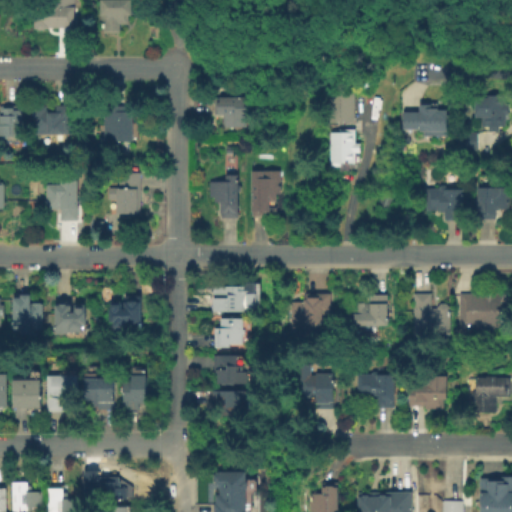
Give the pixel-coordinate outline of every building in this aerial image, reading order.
[(128,14),(128,23),(120,23),(120,31),(103,32),(103,19),(101,19),(100,0),(131,0),(131,14),(128,14)] [(73,7),(74,26),(47,26),(47,29),(44,29),(43,30),(38,30),(36,29),(34,29),(34,3),(59,3),(59,7),(73,7)] [(330,93),(355,93),(355,122),(345,122),(345,124),(339,124),(339,122),(330,122),(330,93)] [(246,95),(246,108),(251,108),(251,117),(246,117),(246,126),(225,126),(225,122),(223,122),(223,113),(215,113),(214,97),(219,97),(219,96),(246,95)] [(476,126),(476,98),(508,98),(507,126),(476,126)] [(127,105),(127,106),(133,106),(134,123),(141,122),(141,141),(101,141),(101,125),(107,125),(106,105),(127,105)] [(23,108),(23,134),(12,134),(8,137),(2,138),(0,136),(0,113),(4,113),(4,106),(14,106),(14,108),(23,108)] [(47,106),(47,111),(61,111),(61,106),(72,106),(73,134),(33,135),(33,113),(34,113),(34,106),(47,106)] [(446,129),(446,136),(418,136),(418,128),(402,128),(403,114),(418,114),(418,106),(446,106),(446,129)] [(331,132),(340,132),(340,128),(357,129),(356,143),(361,143),(361,152),(356,152),(356,163),(359,163),(359,169),(355,168),(355,171),(342,170),(342,166),(330,166),(331,132)] [(458,151),(458,133),(479,133),(479,151),(458,151)] [(269,202),(269,208),(277,208),(276,216),(252,216),(252,171),(264,171),(264,178),(280,178),(280,194),(276,194),(277,202),(269,202)] [(142,173),(142,214),(118,214),(118,189),(124,188),(124,173),(142,173)] [(238,174),(238,216),(221,216),(221,200),(214,200),(214,196),(209,196),(209,180),(225,180),(226,174),(238,174)] [(77,178),(78,205),(77,205),(77,219),(60,219),(60,208),(46,208),(46,182),(60,182),(60,179),(77,178)] [(447,187),(449,190),(462,190),(462,196),(464,196),(464,221),(446,221),(446,213),(440,213),(440,211),(427,211),(427,189),(440,189),(442,186),(447,187)] [(495,215),(495,218),(479,218),(478,186),(509,186),(509,208),(496,208),(496,215),(495,215)] [(118,188),(117,201),(110,200),(110,188),(118,188)] [(258,290),(258,310),(214,310),(214,286),(245,286),(246,290),(258,290)] [(511,309),(507,309),(507,328),(460,328),(460,292),(511,292),(511,309)] [(42,303),(42,330),(27,330),(27,333),(19,334),(20,330),(13,330),(13,293),(29,293),(29,303),(42,303)] [(323,313),(323,333),(305,333),(305,329),(293,329),(292,301),(306,300),(306,293),(331,293),(332,313),(323,313)] [(388,324),(355,325),(354,303),(370,302),(370,294),(386,293),(388,324)] [(432,293),(433,307),(439,307),(443,303),(448,304),(451,307),(452,334),(443,334),(441,336),(437,336),(436,335),(416,335),(415,293),(432,293)] [(138,297),(139,326),(137,326),(137,331),(127,332),(127,329),(113,329),(113,321),(109,322),(108,309),(110,309),(110,302),(120,302),(120,309),(124,309),(124,297),(138,297)] [(85,304),(86,325),(81,325),(81,331),(67,331),(67,333),(55,333),(55,306),(71,306),(71,312),(75,312),(75,304),(85,304)] [(244,328),(244,329),(246,329),(246,333),(244,333),(244,342),(230,342),(230,345),(216,346),(215,327),(222,326),(221,318),(243,317),(244,328)] [(239,354),(239,365),(245,365),(245,371),(248,371),(249,382),(219,382),(219,374),(216,374),(216,368),(215,368),(214,354),(239,354)] [(336,363),(336,417),(331,417),(332,423),(322,424),(322,416),(314,416),(314,397),(298,397),(297,364),(336,363)] [(380,371),(382,373),(395,373),(395,406),(379,406),(379,396),(373,396),(373,394),(360,394),(360,374),(373,373),(376,371),(380,371)] [(63,374),(63,375),(65,374),(78,374),(79,396),(66,396),(66,410),(48,411),(47,374),(63,374)] [(147,375),(147,409),(125,409),(125,380),(132,380),(132,374),(147,375)] [(114,376),(115,408),(99,408),(99,406),(94,406),(94,401),(85,401),(85,378),(114,376)] [(448,376),(449,401),(446,401),(445,410),(427,411),(427,406),(415,406),(415,400),(411,400),(410,385),(428,384),(427,376),(448,376)] [(511,394),(497,397),(497,412),(478,413),(477,398),(471,398),(471,377),(511,376),(511,394)] [(38,379),(38,406),(11,407),(11,379),(38,379)] [(248,389),(248,413),(223,414),(223,412),(222,412),(221,403),(213,403),(213,390),(248,389)] [(246,472),(246,481),(248,483),(248,489),(246,490),(246,511),(214,511),(214,504),(215,504),(215,494),(220,495),(219,490),(219,484),(216,484),(216,482),(214,482),(214,474),(216,474),(216,472),(246,472)] [(487,479),(487,485),(500,485),(500,480),(511,480),(511,511),(480,511),(480,479),(487,479)] [(133,484),(134,498),(101,498),(101,481),(128,480),(133,484)] [(29,482),(29,492),(44,491),(44,506),(33,507),(33,511),(14,511),(14,482),(29,482)] [(340,485),(340,511),(321,511),(321,510),(313,510),(313,492),(323,492),(323,485),(340,485)] [(65,487),(64,492),(69,492),(68,497),(79,497),(80,511),(49,511),(49,488),(65,487)] [(411,492),(411,511),(358,511),(358,497),(361,497),(363,496),(368,496),(368,497),(379,497),(381,496),(386,496),(386,497),(389,497),(389,493),(411,492)] [(444,511),(445,500),(465,500),(464,511),(444,511)]
